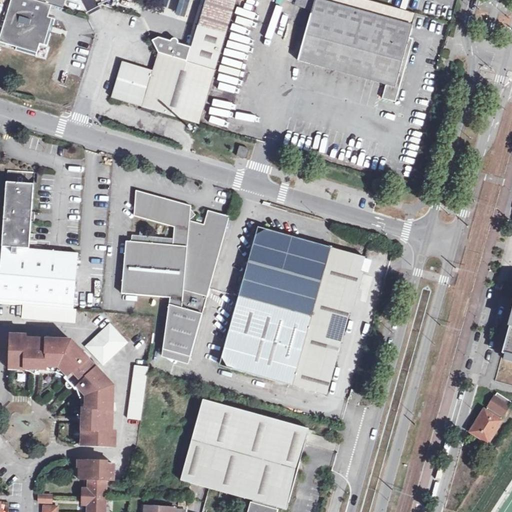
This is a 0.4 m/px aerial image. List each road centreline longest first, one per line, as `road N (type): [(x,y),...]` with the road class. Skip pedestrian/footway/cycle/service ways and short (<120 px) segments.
road 1 (unclassified): [(428,235),(0,107)]
road 2 (secondary): [(428,235),(352,511)]
road 3 (secondary): [(379,511),(455,242)]
road 4 (residential): [(435,511),(509,257)]
road 5 (unknown): [(217,172),(210,199),(200,202),(121,184),(106,296)]
road 6 (secondary): [(473,47),(470,87),(428,235)]
road 7 (unknown): [(15,111),(14,154),(60,171),(58,239)]
road 8 (unknown): [(92,134),(82,291)]
road 9 (secondary): [(455,242),(495,99)]
